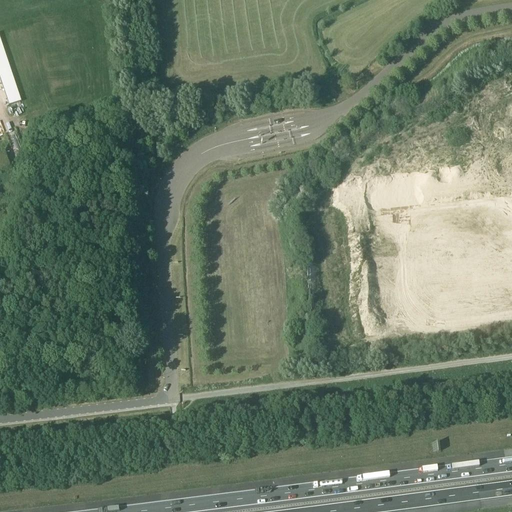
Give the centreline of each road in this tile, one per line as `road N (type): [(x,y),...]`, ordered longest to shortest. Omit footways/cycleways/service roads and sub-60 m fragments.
road 1 (motorway): [(511,461),(125,511)]
road 2 (unclassified): [(0,419),(171,400)]
road 3 (motorway): [(343,511),(511,489)]
